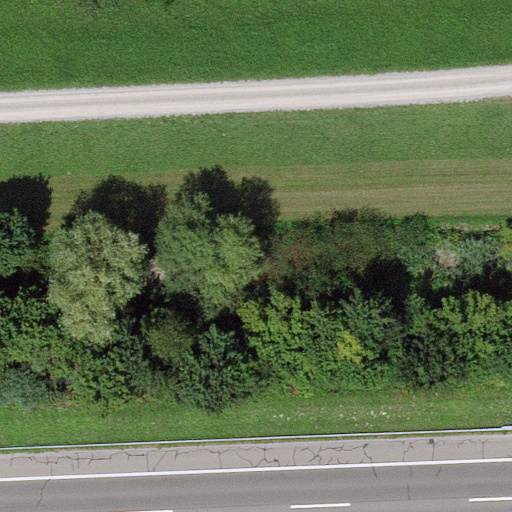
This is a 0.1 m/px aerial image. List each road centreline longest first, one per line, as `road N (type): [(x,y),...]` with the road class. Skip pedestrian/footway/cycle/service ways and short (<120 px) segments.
road 1 (track): [(0,107),(511,84)]
road 2 (motorway): [(511,500),(210,511)]
